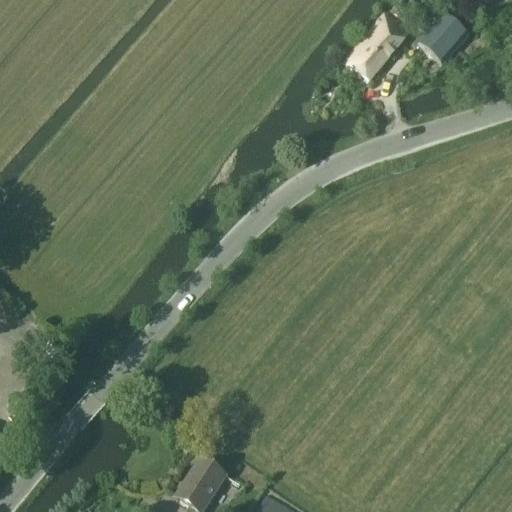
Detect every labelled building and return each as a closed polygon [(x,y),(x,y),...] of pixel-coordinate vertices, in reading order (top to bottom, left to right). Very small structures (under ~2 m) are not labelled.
[(461,0),(444,0),(455,8),(461,0)] [(361,45),(343,66),(368,86),(408,37),(385,18),(361,45)] [(441,70),(467,40),(443,18),(416,48),(441,70)] [(426,76),(429,81),(440,76),(437,70),(426,76)] [(14,441),(18,435),(13,431),(8,437),(14,441)] [(187,511),(203,511),(225,480),(199,464),(174,501),(189,511),(187,511)]
